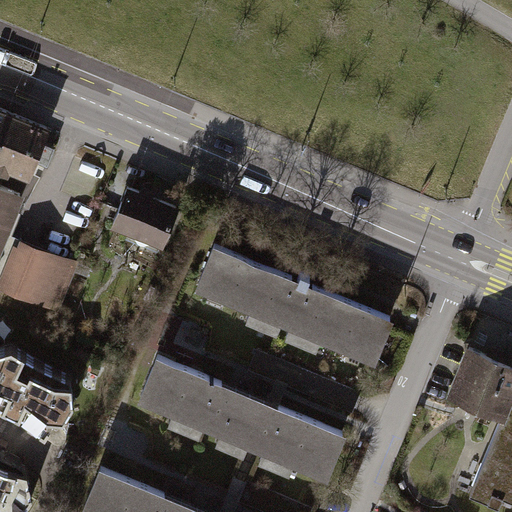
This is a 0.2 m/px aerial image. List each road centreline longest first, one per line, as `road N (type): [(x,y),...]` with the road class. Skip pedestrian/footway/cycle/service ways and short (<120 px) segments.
road 1 (primary): [(0,67),(465,258)]
road 2 (residential): [(361,511),(465,258)]
road 3 (residential): [(465,258),(511,139)]
